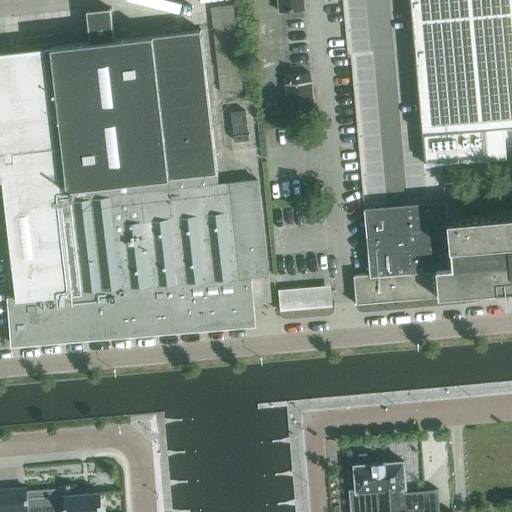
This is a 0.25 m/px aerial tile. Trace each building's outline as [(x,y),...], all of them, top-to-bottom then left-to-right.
[(278,0),(280,11),(304,9),(303,0),(278,0)] [(511,0),(436,0),(441,43),(433,44),(433,49),(351,56),(363,186),(359,186),(360,208),(364,208),(365,208),(447,201),(442,147),(465,145),(465,149),(511,145),(511,0)] [(233,4),(211,6),(220,92),(243,89),(233,4)] [(0,194),(8,193),(9,209),(0,209),(12,343),(255,323),(251,275),(268,274),(258,179),(219,183),(202,34),(114,44),(110,7),(87,10),(91,46),(53,51),(0,56),(0,194)] [(289,111),(313,109),(310,72),(286,74),(289,111)] [(249,139),(246,109),(231,111),(235,141),(249,139)] [(511,214),(448,220),(447,201),(365,208),(370,273),(354,275),(356,303),(511,289),(511,214)] [(337,283),(285,285),(286,306),(338,304),(337,283)] [(356,490),(351,490),(352,511),(450,511),(450,508),(439,509),(438,491),(403,493),(403,487),(406,487),(404,460),(384,462),(384,461),(374,462),(374,463),(354,464),(356,490)] [(62,490),(26,492),(26,487),(0,488),(0,511),(102,511),(105,511),(104,498),(102,499),(101,492),(76,493),(75,484),(61,485),(62,490)]
